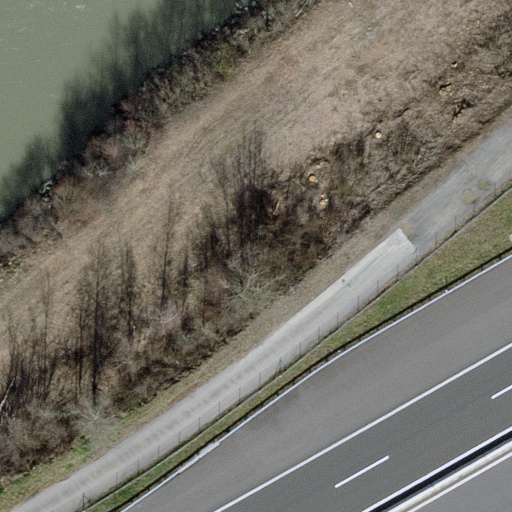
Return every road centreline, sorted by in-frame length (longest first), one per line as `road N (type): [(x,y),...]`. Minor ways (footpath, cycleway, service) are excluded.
road 1 (unclassified): [(511,148),(247,374),(37,511)]
road 2 (motorway): [(511,384),(284,511)]
